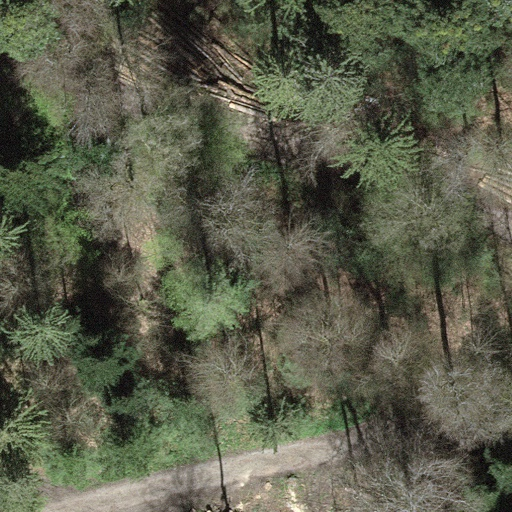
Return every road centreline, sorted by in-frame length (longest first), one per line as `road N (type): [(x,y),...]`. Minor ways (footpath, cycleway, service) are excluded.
road 1 (track): [(511,220),(0,66)]
road 2 (track): [(39,511),(393,428),(511,411)]
